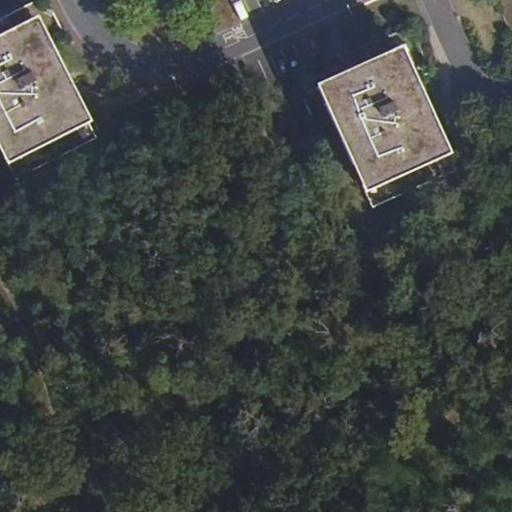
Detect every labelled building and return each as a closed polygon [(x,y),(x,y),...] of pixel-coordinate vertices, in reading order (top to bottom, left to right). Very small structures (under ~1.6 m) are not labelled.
[(511,0),(495,0),(511,36),(511,0)] [(86,116),(46,37),(41,39),(33,23),(0,39),(0,149),(4,158),(17,152),(20,158),(78,129),(74,122),(86,116)] [(394,47),(397,54),(398,53),(405,69),(410,67),(415,65),(405,43),(394,47)] [(378,187),(437,160),(434,153),(446,148),(418,86),(410,67),(405,69),(398,53),(397,54),(385,59),(324,86),(331,102),(326,104),(363,185),(375,180),(378,187)] [(437,160),(444,175),(456,170),(446,148),(434,153),(437,160)]
